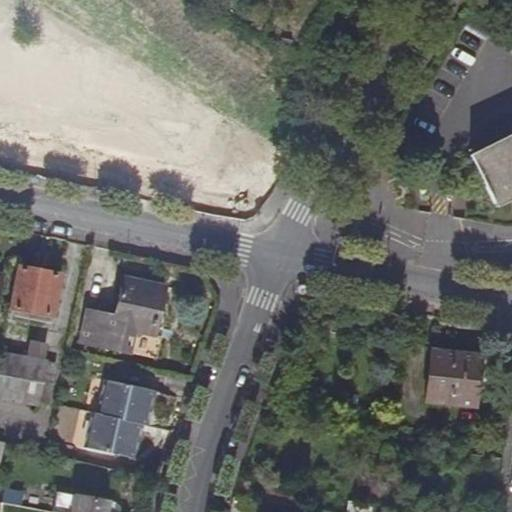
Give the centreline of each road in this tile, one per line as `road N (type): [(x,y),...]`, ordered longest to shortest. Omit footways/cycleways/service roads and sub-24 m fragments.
road 1 (residential): [(280,256),(426,0)]
road 2 (residential): [(280,256),(0,194)]
road 3 (residential): [(192,511),(210,435),(280,256)]
road 4 (residential): [(511,301),(280,256)]
